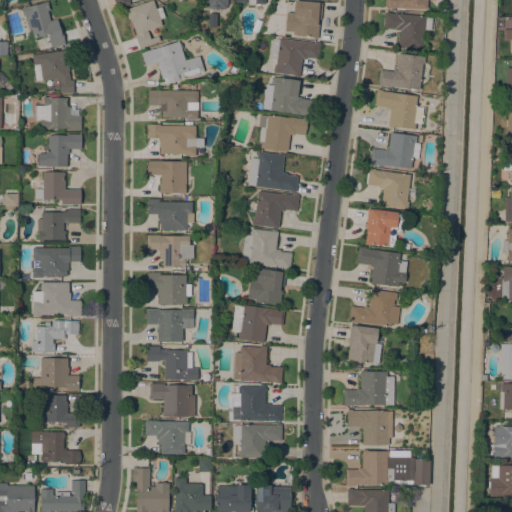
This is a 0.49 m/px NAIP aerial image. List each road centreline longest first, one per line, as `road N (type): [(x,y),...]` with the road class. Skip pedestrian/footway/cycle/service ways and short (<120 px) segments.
road 1 (tertiary): [(104,511),(112,134),(106,60),(86,0)]
road 2 (residential): [(314,511),(313,338),(353,0)]
